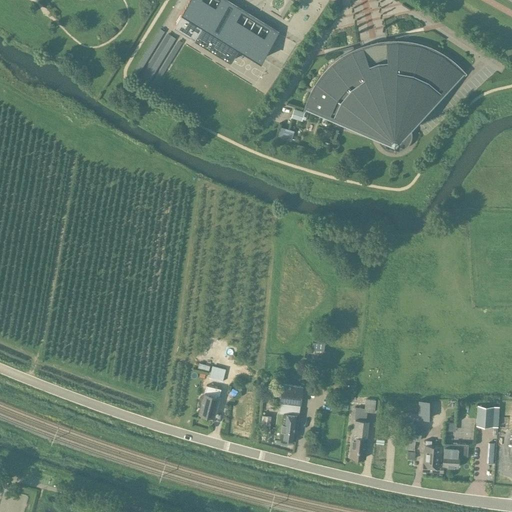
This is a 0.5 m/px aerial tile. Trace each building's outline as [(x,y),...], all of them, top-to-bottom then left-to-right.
[(193,38),(231,61),(240,47),(261,60),(278,32),(226,0),(189,0),(182,11),(174,26),(193,38)] [(163,40),(173,44),(176,36),(166,32),(163,40)] [(316,84),(309,97),(305,109),(306,109),(381,133),(380,136),(378,136),(378,135),(377,135),(377,137),(378,138),(378,140),(379,141),(379,142),(380,144),(381,145),(382,146),(383,147),(384,148),(385,149),(387,150),(388,150),(390,151),(391,151),(393,152),(394,152),(396,152),(397,152),(399,151),(400,151),(401,150),(403,150),(404,149),(405,148),(406,147),(407,146),(408,145),(409,144),(410,143),(411,141),(411,140),(412,138),(412,137),(412,135),(412,134),(412,132),(412,131),(411,129),(411,128),(410,128),(409,127),(408,127),(406,127),(464,75),(464,74),(465,73),(463,70),(461,68),(459,66),(457,64),(455,63),(452,61),(448,58),(444,55),(440,52),(436,50),(431,48),(427,46),(423,45),(420,44),(416,43),(413,42),(410,41),(407,41),(403,41),(399,41),(396,41),(392,41),(386,41),(380,42),(374,42),(369,44),(363,46),(360,47),(357,49),(354,50),(348,54),(342,57),(337,61),(329,68),(322,76),(316,84)] [(291,117),(302,121),(304,112),(294,109),(291,117)] [(291,141),(295,130),(282,126),(278,137),(291,141)] [(316,342),(313,354),(322,357),(325,344),(316,342)] [(209,378),(222,381),(225,370),(212,366),(209,378)] [(282,384),(279,412),(278,412),(275,436),(295,439),(302,386),(282,384)] [(200,413),(214,416),(221,388),(207,385),(200,413)] [(364,436),(366,420),(367,411),(374,412),(376,400),(365,399),(364,408),(356,407),(351,456),(364,457),(366,436),(364,436)] [(419,400),(419,419),(430,419),(430,400),(419,400)] [(478,405),(476,425),(492,426),(494,406),(478,405)] [(409,424),(405,450),(415,451),(416,440),(420,441),(422,426),(409,424)] [(426,445),(425,445),(423,470),(442,472),(443,466),(443,464),(437,464),(438,460),(440,460),(441,446),(431,445),(431,441),(426,440),(426,445)] [(443,464),(443,466),(458,467),(459,455),(467,456),(468,444),(457,443),(457,444),(444,444),(444,452),(443,464)]
